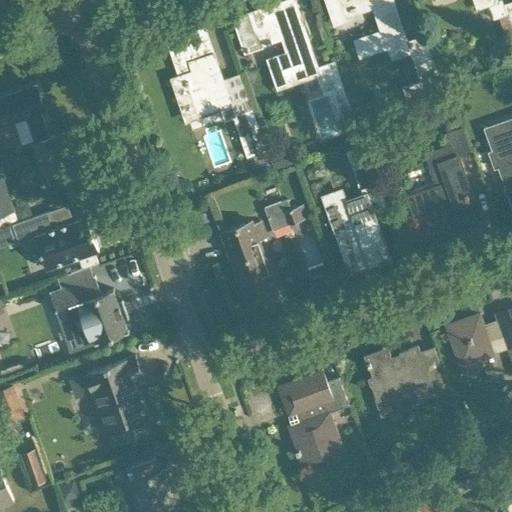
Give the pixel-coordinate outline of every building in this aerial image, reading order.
[(294,0),(285,0),(237,17),(248,49),(283,37),(288,52),(268,58),(279,89),(319,75),(327,96),(332,94),(341,122),(355,118),(335,61),(318,68),(294,0)] [(320,0),(314,0),(320,18),(326,17),(320,0)] [(326,0),(330,12),(332,16),(371,2),(380,29),(354,38),(360,55),(407,39),(393,0),(326,0)] [(475,0),(478,8),(489,4),(494,18),(507,13),(511,26),(511,25),(511,0),(503,3),(502,0),(475,0)] [(187,85),(188,85),(197,112),(232,100),(224,78),(222,79),(205,28),(168,40),(180,76),(185,75),(186,79),(185,80),(187,85)] [(409,45),(421,80),(403,87),(407,97),(425,91),(444,85),(427,34),(413,38),(415,43),(409,45)] [(0,97),(0,126),(25,117),(30,131),(46,125),(41,111),(45,110),(36,84),(0,97)] [(353,106),(357,117),(374,111),(370,100),(353,106)] [(233,115),(247,156),(266,149),(252,108),(233,115)] [(511,116),(485,127),(493,149),(488,150),(494,167),(499,166),(506,188),(505,189),(506,193),(508,192),(511,199),(511,198),(511,116)] [(46,125),(30,131),(33,139),(32,140),(44,173),(46,173),(50,184),(63,179),(59,167),(70,163),(59,133),(50,136),(46,125)] [(446,182),(407,196),(415,217),(422,236),(460,222),(461,226),(481,218),(475,200),(459,155),(470,151),(461,126),(443,132),(448,146),(427,153),(430,161),(438,159),(446,182)] [(342,185),(320,193),(349,274),(370,267),(369,265),(390,257),(375,213),(388,208),(364,143),(345,150),(360,192),(346,197),(342,185)] [(288,146),(269,152),(271,156),(275,168),(293,162),(288,146)] [(265,152),(251,156),(255,168),(269,164),(265,152)] [(3,176),(0,176),(0,226),(12,223),(18,221),(13,205),(3,176)] [(45,198),(31,202),(35,215),(49,210),(45,198)] [(27,200),(13,205),(18,221),(32,215),(27,200)] [(289,200),(265,208),(272,228),(310,215),(305,202),(291,207),(289,200)] [(18,221),(12,223),(12,224),(18,240),(18,241),(35,235),(46,268),(79,256),(82,267),(98,262),(94,251),(99,249),(92,228),(88,230),(83,218),(58,227),(52,209),(49,210),(35,215),(32,215),(18,221)] [(222,230),(249,306),(278,296),(259,240),(267,237),(261,220),(253,223),(252,220),(222,230)] [(12,224),(5,226),(10,242),(18,240),(12,224)] [(50,291),(49,291),(56,310),(57,309),(57,308),(65,305),(80,348),(129,331),(129,329),(127,330),(123,318),(127,316),(128,317),(129,317),(123,299),(121,299),(122,300),(117,302),(113,290),(114,289),(114,288),(101,293),(95,275),(94,275),(94,277),(51,292),(50,291)] [(447,325),(454,344),(462,366),(494,354),(493,352),(509,347),(511,354),(511,308),(498,313),(500,318),(483,324),(482,321),(480,322),(477,314),(447,325)] [(366,362),(368,367),(369,369),(370,368),(374,379),(370,380),(372,386),(372,387),(378,406),(396,400),(399,409),(434,397),(438,408),(454,403),(441,366),(427,371),(418,345),(390,355),(387,347),(383,348),(377,350),(377,351),(366,355),(368,361),(366,362)] [(136,354),(85,372),(92,392),(95,391),(100,405),(97,406),(105,430),(108,429),(113,443),(151,429),(147,416),(150,415),(141,390),(138,391),(134,378),(143,374),(136,354)] [(302,463),(321,456),(343,447),(330,412),(349,405),(339,376),(326,381),(322,369),(278,385),(289,414),(292,413),(295,423),(288,425),(297,449),(296,449),(297,454),(299,453),(302,463)] [(13,387),(0,391),(0,398),(7,418),(22,413),(13,387)] [(156,457),(137,463),(123,468),(128,482),(135,480),(145,511),(147,511),(180,501),(168,467),(160,470),(156,457)] [(452,472),(460,484),(470,478),(463,465),(452,472)] [(0,505),(14,500),(0,466),(0,505)] [(74,479),(59,484),(64,500),(80,495),(74,479)] [(420,511),(441,500),(434,488),(418,498),(415,492),(383,511),(420,511)]
